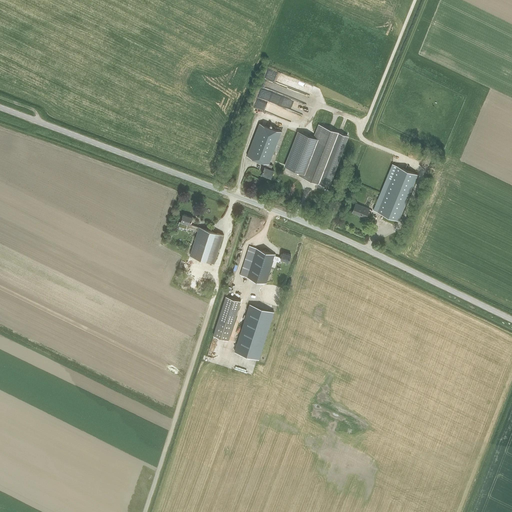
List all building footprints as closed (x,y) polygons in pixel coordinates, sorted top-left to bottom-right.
[(312,89),(313,85),(305,84),(304,92),(308,93),(309,89),(312,89)] [(281,132),(259,123),(247,155),(268,163),(266,167),(265,166),(262,174),(271,177),(274,170),(271,169),(273,165),(269,164),(281,132)] [(299,176),(328,187),(348,136),(318,125),(314,136),(299,130),(286,165),(301,171),(299,176)] [(398,221),(417,175),(392,165),(373,211),(398,221)] [(356,204),(352,212),(366,218),(369,209),(356,204)] [(214,263),(223,235),(190,224),(192,217),(183,214),(181,222),(187,224),(186,228),(197,232),(189,255),(214,263)] [(249,247),(240,275),(267,284),(274,260),(281,262),(281,260),(289,262),(291,255),(284,253),(282,258),(275,256),(275,255),(249,247)] [(241,301),(226,296),(213,335),(228,340),(241,301)] [(274,312),(250,304),(235,351),(258,359),(274,312)]
